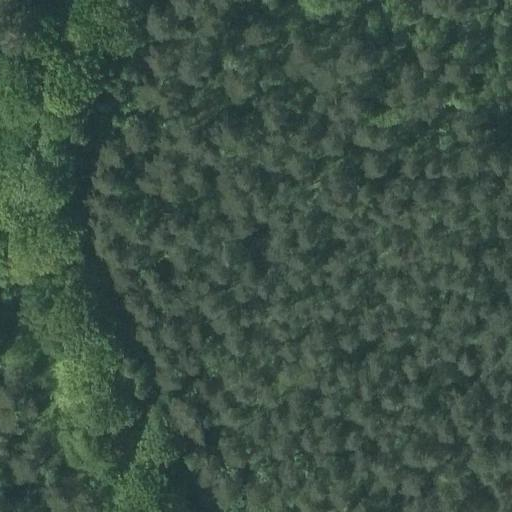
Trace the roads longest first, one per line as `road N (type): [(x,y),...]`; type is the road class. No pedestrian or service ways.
road 1 (track): [(0,158),(168,511)]
road 2 (track): [(76,0),(0,117)]
